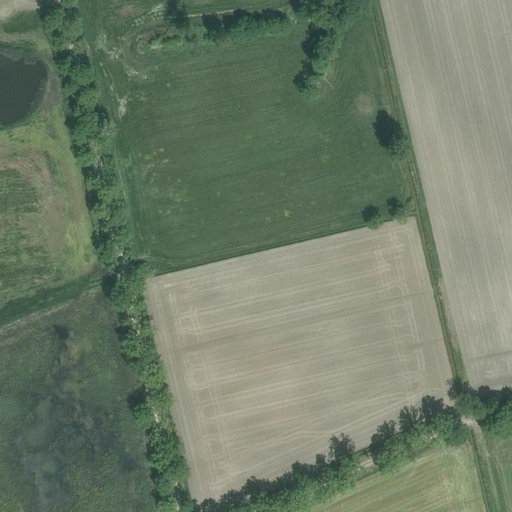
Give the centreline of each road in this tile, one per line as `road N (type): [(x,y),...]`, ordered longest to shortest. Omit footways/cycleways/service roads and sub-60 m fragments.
road 1 (track): [(64,0),(184,511)]
road 2 (track): [(262,511),(467,422),(511,415)]
